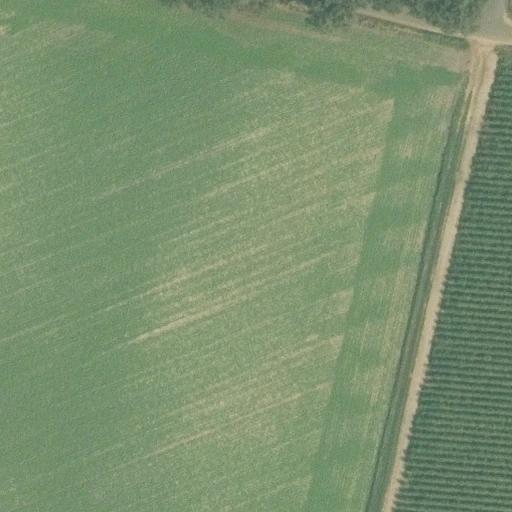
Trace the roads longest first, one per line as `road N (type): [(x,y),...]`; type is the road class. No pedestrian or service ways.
road 1 (track): [(500,36),(392,511)]
road 2 (unclassified): [(354,0),(500,36)]
